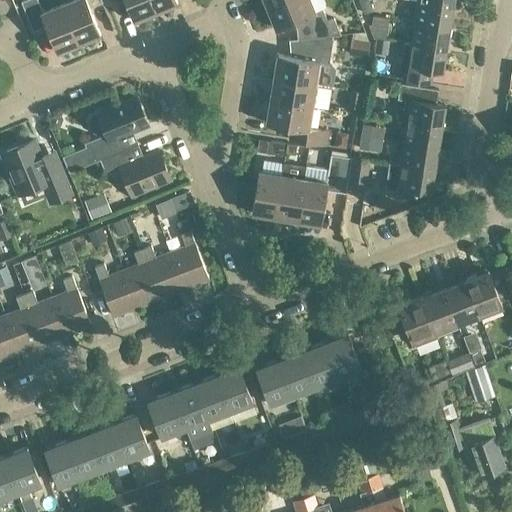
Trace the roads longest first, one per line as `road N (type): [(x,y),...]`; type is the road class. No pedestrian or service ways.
road 1 (residential): [(0,406),(258,309)]
road 2 (residential): [(258,309),(494,215)]
road 3 (residential): [(494,215),(478,164),(508,0)]
road 4 (residential): [(204,172),(240,84),(242,50),(230,21)]
road 5 (residential): [(258,309),(204,172)]
road 6 (residential): [(204,172),(145,52)]
road 7 (residential): [(27,95),(145,52)]
